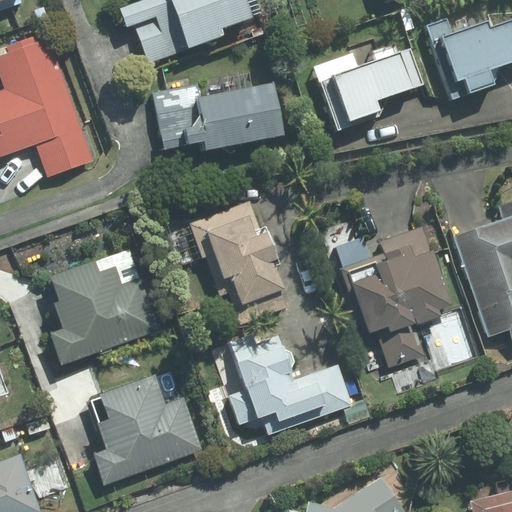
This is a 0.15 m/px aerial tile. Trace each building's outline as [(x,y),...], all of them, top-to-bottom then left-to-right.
[(0,0),(0,12),(13,8),(9,0),(0,0)] [(131,0),(134,6),(142,3),(149,24),(129,31),(134,46),(142,68),(177,56),(177,57),(215,44),(213,36),(243,26),(234,0),(131,0)] [(149,24),(142,3),(134,6),(110,14),(117,35),(129,31),(149,24)] [(41,11),(30,14),(34,24),(44,21),(41,11)] [(441,23),(420,30),(446,104),(483,92),(478,78),(511,66),(511,24),(480,35),(478,29),(447,40),(441,23)] [(0,159),(31,148),(43,180),(88,164),(44,41),(32,45),(30,39),(1,49),(4,56),(0,57),(0,159)] [(370,67),(314,87),(331,135),(371,121),(374,119),(376,117),(382,103),(419,89),(406,51),(395,55),(392,46),(366,55),(370,67)] [(192,87),(146,96),(151,120),(155,139),(173,135),(176,152),(176,154),(192,151),(193,160),(274,144),(263,91),(196,104),(192,87)] [(173,135),(155,139),(153,139),(156,155),(176,152),(173,135)] [(497,225),(447,241),(482,343),(502,336),(508,354),(511,352),(511,202),(491,209),(497,225)] [(245,204),(182,227),(195,262),(200,260),(214,299),(223,296),(235,329),(281,312),(267,274),(270,272),(245,204)] [(369,261),(332,273),(356,342),(361,341),(374,346),(383,372),(420,359),(410,329),(432,321),(430,316),(444,311),(427,259),(430,258),(420,227),(372,243),(371,239),(363,242),(369,261)] [(53,336),(41,340),(53,372),(154,335),(135,283),(115,290),(109,274),(93,279),(88,266),(39,284),(48,309),(44,310),(53,336)] [(243,341),(223,348),(230,369),(225,370),(235,396),(223,400),(233,428),(246,423),(246,425),(256,421),(262,439),(345,409),(331,370),(286,386),(282,376),(286,366),(283,359),(274,355),(269,343),(246,351),(243,341)] [(147,380),(89,402),(94,415),(99,427),(88,431),(98,456),(85,461),(96,491),(197,453),(178,402),(158,409),(147,380)] [(0,511),(33,511),(13,459),(0,464),(0,511)] [(395,511),(375,481),(329,511),(325,511),(300,506),(298,511),(395,511)] [(511,511),(511,494),(462,507),(463,511),(511,511)]
